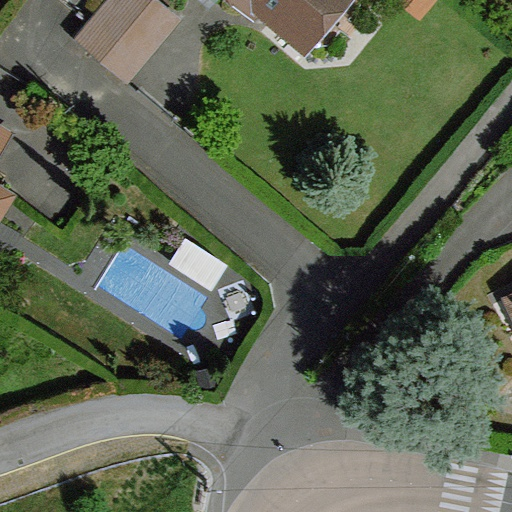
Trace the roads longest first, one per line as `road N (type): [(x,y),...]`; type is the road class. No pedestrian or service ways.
road 1 (residential): [(27,37),(334,293),(298,408)]
road 2 (residential): [(0,450),(97,420),(173,417),(222,427),(306,500)]
road 3 (residential): [(298,408),(348,383),(511,196)]
road 4 (tertiary): [(306,500),(394,485),(511,503)]
